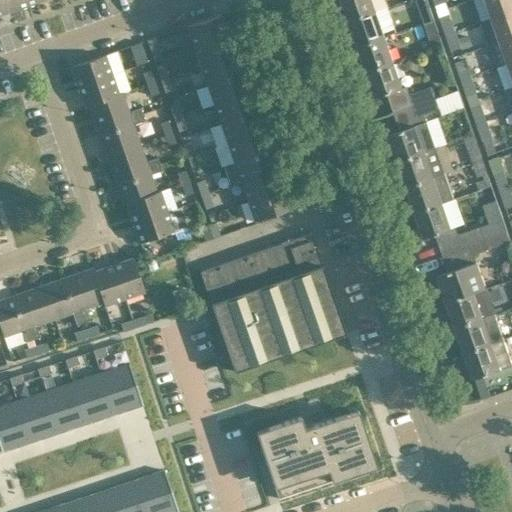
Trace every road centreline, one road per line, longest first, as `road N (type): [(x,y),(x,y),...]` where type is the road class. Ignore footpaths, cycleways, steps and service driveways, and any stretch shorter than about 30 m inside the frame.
road 1 (residential): [(432,439),(274,0)]
road 2 (residential): [(40,54),(89,213),(73,238),(0,264)]
road 3 (residential): [(40,54),(203,0)]
